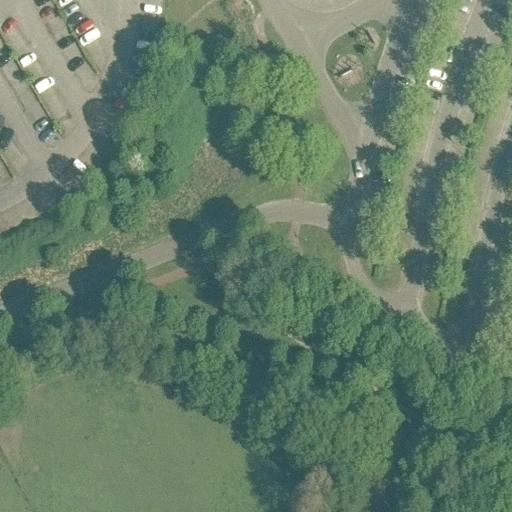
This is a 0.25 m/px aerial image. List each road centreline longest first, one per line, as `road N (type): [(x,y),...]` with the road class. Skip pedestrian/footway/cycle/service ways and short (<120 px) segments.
road 1 (unclassified): [(0,324),(258,217),(351,222),(362,163)]
road 2 (unclassified): [(414,0),(362,163)]
road 3 (unclassified): [(362,163),(293,43)]
